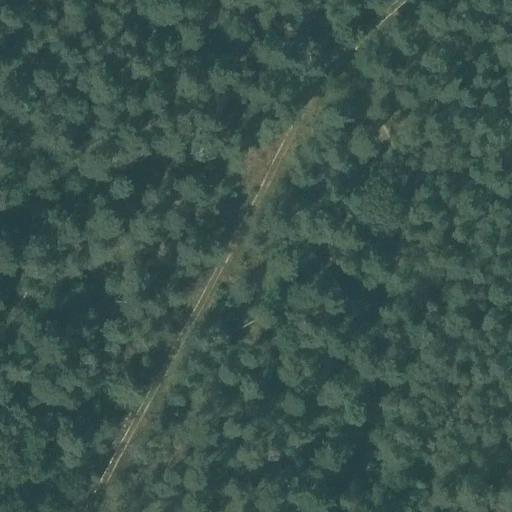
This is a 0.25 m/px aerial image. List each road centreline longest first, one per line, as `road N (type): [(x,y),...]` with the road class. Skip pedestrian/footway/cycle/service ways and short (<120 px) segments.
road 1 (track): [(403,0),(324,70),(82,511)]
road 2 (track): [(381,511),(363,479),(363,427),(403,218),(402,181),(347,53),(299,0)]
